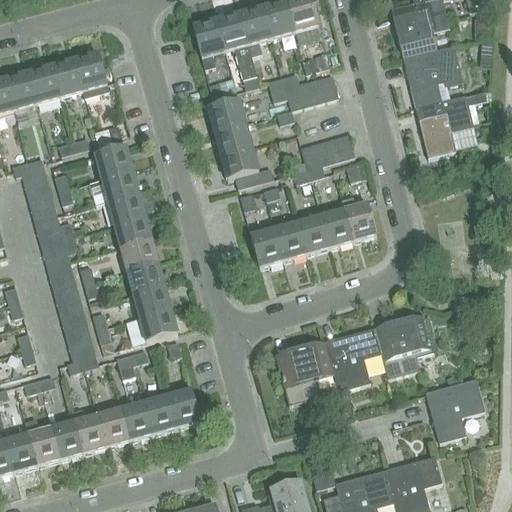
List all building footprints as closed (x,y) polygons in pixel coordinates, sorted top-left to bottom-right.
[(310,0),(286,7),(295,38),(319,32),(310,0)] [(412,0),(415,9),(439,4),(437,0),(412,0)] [(482,0),(470,0),(473,11),(485,8),(482,0)] [(403,65),(428,59),(423,40),(447,34),(439,4),(415,9),(391,15),(403,65)] [(272,45),(295,38),(286,7),(263,13),(272,45)] [(259,48),(272,45),(263,13),(240,19),(249,51),(248,51),(251,63),(262,60),(259,48)] [(249,51),(240,19),(217,26),(226,57),(234,55),(243,86),(246,96),(260,93),(251,63),(248,51),(249,51)] [(212,61),(226,57),(217,26),(193,32),(205,74),(214,71),(212,61)] [(482,50),(481,62),(491,62),(492,50),(482,50)] [(443,88),(444,89),(445,93),(463,89),(454,52),(451,53),(428,59),(403,65),(416,115),(442,108),(437,90),(443,88)] [(98,59),(74,66),(83,98),(85,104),(109,97),(98,59)] [(320,76),(330,74),(326,59),(316,62),(320,76)] [(60,104),(83,98),(74,66),(51,72),(60,104)] [(37,110),(60,104),(51,72),(28,79),(37,110)] [(14,117),(37,110),(28,79),(5,85),(14,117)] [(285,94),(300,90),(297,80),(282,83),(285,94)] [(288,104),(291,117),(339,104),(333,81),(300,90),(285,94),(288,104)] [(282,83),(268,87),(271,98),(285,94),(282,83)] [(0,120),(14,117),(5,85),(0,86),(0,120)] [(213,106),(223,103),(219,88),(209,91),(213,106)] [(285,94),(271,98),(274,108),(288,104),(285,94)] [(442,108),(416,115),(428,163),(456,156),(451,138),(472,132),(464,103),(442,108)] [(214,139),(246,130),(240,107),(208,115),(214,139)] [(294,127),(291,117),(277,120),(280,131),(294,127)] [(221,163),(252,154),(246,130),(214,139),(221,163)] [(113,149),(123,146),(119,131),(108,134),(113,149)] [(349,140),(301,153),(305,168),(307,176),(322,172),(355,162),(349,140)] [(87,144),(72,148),(75,159),(90,155),(87,144)] [(72,148),(59,152),(62,162),(75,159),(72,148)] [(102,185),(133,177),(127,153),(95,162),(102,185)] [(252,154),(221,163),(227,186),(234,184),(237,195),(274,185),(271,174),(259,178),(252,154)] [(31,178),(45,174),(42,164),(28,168),(31,178)] [(23,181),(31,178),(28,168),(14,172),(17,182),(23,181)] [(305,168),(292,171),(295,179),(307,176),(305,168)] [(350,188),(361,185),(357,171),(347,174),(350,188)] [(307,176),(310,186),(325,182),(322,172),(307,176)] [(68,259),(64,245),(60,230),(45,174),(31,178),(23,181),(73,367),(82,365),(95,361),(68,259)] [(296,190),(310,186),(307,176),(295,179),(293,179),(296,190)] [(108,209),(139,200),(133,177),(102,185),(108,209)] [(59,197),(69,194),(65,180),(55,183),(59,197)] [(310,189),(301,191),(304,201),(312,199),(310,189)] [(267,207),(280,204),(277,193),(264,197),(267,207)] [(69,194),(59,197),(62,212),(73,208),(69,194)] [(114,232),(146,223),(139,200),(108,209),(114,232)] [(244,217),(254,215),(250,200),(241,203),(244,217)] [(342,208),(344,216),(353,248),(377,241),(368,209),(355,213),(353,205),(342,208)] [(330,254),(353,248),(344,216),(321,222),(330,254)] [(307,261),(330,254),(321,222),(298,229),(307,261)] [(120,255),(152,246),(146,223),(114,232),(120,255)] [(71,227),(60,230),(64,245),(75,242),(73,237),(71,227)] [(283,267),(307,261),(298,229),(275,235),(283,267)] [(82,234),(73,237),(75,242),(83,240),(82,234)] [(260,274),(283,267),(275,235),(251,242),(260,274)] [(64,245),(68,259),(78,256),(75,242),(64,245)] [(127,278),(159,269),(152,246),(120,255),(127,278)] [(133,301),(165,292),(159,269),(127,278),(133,301)] [(91,273),(80,276),(84,290),(95,287),(91,273)] [(95,287),(84,290),(88,304),(98,301),(95,287)] [(139,324),(171,315),(165,292),(133,301),(139,324)] [(9,312),(19,308),(15,293),(5,297),(9,312)] [(23,322),(19,308),(9,312),(12,325),(23,322)] [(171,315),(139,324),(146,348),(178,339),(171,315)] [(104,319),(93,322),(97,336),(107,333),(104,319)] [(430,322),(425,324),(424,321),(373,335),(383,372),(387,384),(419,375),(416,363),(434,358),(428,336),(433,335),(430,322)] [(107,333),(97,336),(101,350),(103,360),(112,358),(111,348),(107,333)] [(367,377),(383,372),(373,335),(324,348),(333,382),(337,398),(370,389),(367,377)] [(28,340),(17,343),(21,357),(32,354),(28,340)] [(171,365),(182,362),(178,347),(167,351),(171,365)] [(317,387),(333,382),(324,348),(276,361),(289,412),(321,402),(317,387)] [(32,354),(21,357),(25,371),(36,368),(32,354)] [(131,361),(133,372),(149,368),(145,357),(131,361)] [(82,365),(85,374),(98,371),(95,361),(82,365)] [(136,382),(133,372),(131,361),(117,365),(120,375),(122,385),(136,382)] [(70,378),(85,374),(82,365),(73,367),(67,369),(70,378)] [(82,376),(73,378),(75,387),(84,385),(82,376)] [(454,382),(447,384),(449,392),(456,390),(454,382)] [(39,387),(42,397),(55,393),(52,383),(39,387)] [(475,386),(429,398),(426,399),(440,449),(465,441),(461,424),(484,417),(475,386)] [(27,401),(42,397),(39,387),(24,391),(27,401)] [(0,396),(0,408),(9,406),(6,395),(0,396)] [(167,402),(176,434),(200,427),(191,395),(167,402)] [(153,440),(176,434),(167,402),(144,409),(153,440)] [(130,447),(153,440),(144,409),(121,415),(130,447)] [(107,453),(130,447),(121,415),(98,421),(107,453)] [(84,459),(107,453),(98,421),(75,428),(84,459)] [(61,466),(84,459),(75,428),(52,434),(61,466)] [(37,472),(61,466),(52,434),(29,440),(37,472)] [(14,479),(37,472),(29,440),(5,447),(14,479)] [(0,482),(14,479),(5,447),(0,448),(0,482)] [(385,476),(392,502),(394,511),(429,511),(424,493),(441,488),(435,463),(385,476)] [(376,511),(375,506),(392,502),(385,476),(336,490),(341,511),(376,511)] [(267,511),(256,511),(257,511),(256,511),(307,511),(301,488),(271,496),(274,510),(267,511)]
